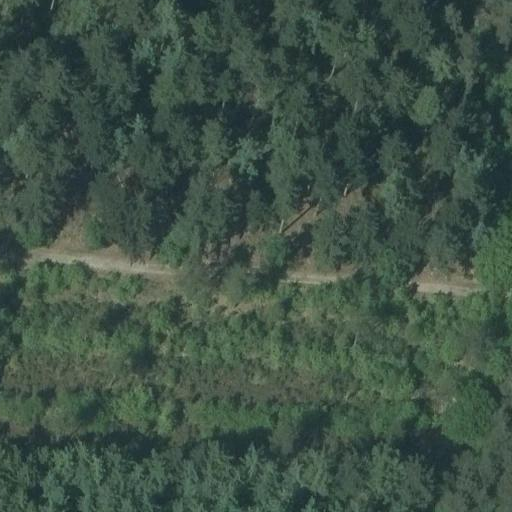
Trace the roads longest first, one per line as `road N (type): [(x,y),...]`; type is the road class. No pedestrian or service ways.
road 1 (track): [(432,0),(497,288),(410,511)]
road 2 (track): [(0,250),(511,288)]
